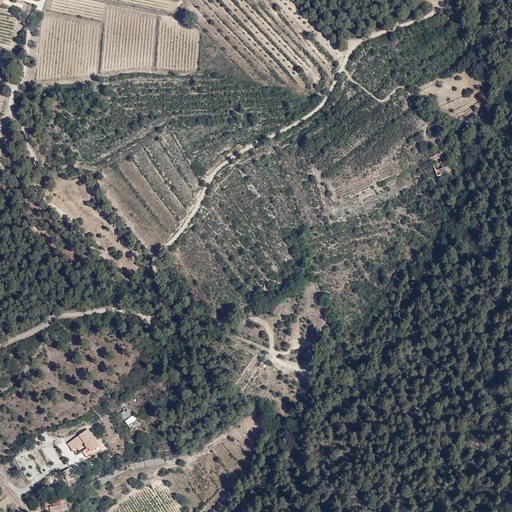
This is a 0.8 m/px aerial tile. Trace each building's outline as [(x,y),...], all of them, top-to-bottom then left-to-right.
[(437,167),(449,159),(441,148),(442,147),(439,142),(426,151),(437,167)] [(124,399),(118,403),(122,408),(118,410),(128,427),(131,425),(132,426),(138,423),(124,399)] [(82,441),(83,443),(85,445),(90,452),(99,445),(87,430),(80,435),(78,436),(68,444),(73,450),(76,448),(75,446),(82,441)] [(83,443),(82,441),(75,446),(76,448),(78,451),(82,447),(80,445),(83,443)] [(114,471),(97,480),(100,485),(119,474),(123,473),(134,468),(140,466),(164,461),(163,456),(133,463),(114,471)] [(73,478),(69,469),(62,472),(66,481),(73,478)] [(96,488),(93,483),(90,477),(82,482),(87,492),(96,488)]
